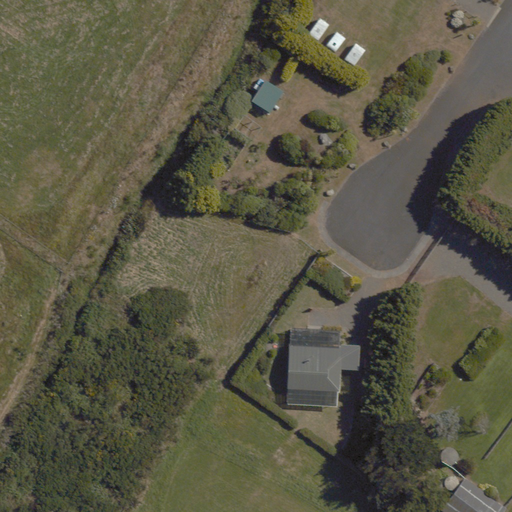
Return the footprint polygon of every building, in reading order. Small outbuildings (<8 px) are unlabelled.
[(390,30),(379,21),(368,36),(379,45),(390,30)] [(320,25),(310,38),(326,51),(336,39),(320,25)] [(378,48),(365,39),(353,58),(354,59),(366,67),(378,48)] [(353,58),(337,48),(330,58),(347,69),(354,59),(353,58)] [(294,92),(269,74),(250,101),(276,119),(294,92)] [(285,406),(339,408),(341,372),(362,373),(364,348),(288,344),(285,406)] [(500,511),(506,504),(465,476),(440,511),(500,511)]
